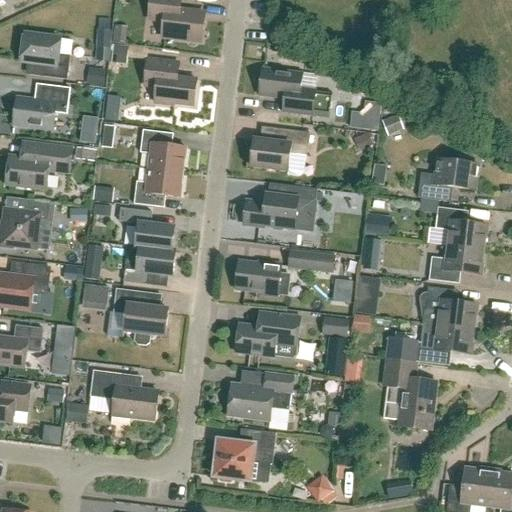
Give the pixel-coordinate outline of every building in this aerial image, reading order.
[(202,44),(206,15),(180,12),(181,0),(152,0),(149,21),(165,22),(163,39),(202,44)] [(99,31),(98,41),(110,42),(111,32),(99,31)] [(68,81),(71,57),(59,56),(61,41),(25,36),(22,63),(32,64),(30,77),(68,81)] [(126,48),(114,47),(112,64),(124,65),(126,48)] [(198,82),(178,79),(180,65),(172,64),(149,61),(145,88),(157,89),(155,105),(175,107),(175,105),(194,107),(198,82)] [(316,92),(301,90),(303,75),(263,70),(260,98),(285,101),(283,114),(313,118),(314,115),(329,117),(329,119),(330,119),(333,95),(332,95),(332,96),(316,94),(316,92)] [(105,72),(96,71),(94,87),(103,88),(105,72)] [(68,116),(71,90),(43,86),(41,102),(18,99),(14,127),(54,132),(56,115),(68,116)] [(117,123),(118,112),(107,111),(106,121),(117,123)] [(399,117),(383,123),(388,136),(404,131),(399,117)] [(105,127),(104,137),(114,138),(115,128),(105,127)] [(255,142),(251,168),(289,173),(289,175),(302,177),(306,174),(311,135),(280,131),(278,145),(255,142)] [(82,132),(81,143),(96,145),(97,134),(82,132)] [(150,170),(184,174),(187,150),(167,147),(169,135),(144,132),(141,154),(151,156),(150,170)] [(358,140),(364,151),(373,146),(367,135),(358,140)] [(73,150),(36,146),(24,144),(22,160),(10,158),(7,187),(48,191),(50,172),(70,174),(73,150)] [(97,152),(78,150),(77,160),(96,162),(97,152)] [(476,192),(479,166),(439,161),(436,177),(422,175),(419,199),(446,203),(448,188),(476,192)] [(181,199),(184,174),(150,170),(148,185),(137,183),(135,206),(160,209),(161,197),(181,199)] [(247,203),(244,226),(264,229),(265,227),(295,230),(313,232),(317,203),(318,191),(290,187),(289,199),(267,197),(266,206),(247,203)] [(108,190),(96,189),(95,201),(107,203),(108,190)] [(48,222),(51,204),(27,201),(25,213),(5,211),(3,233),(1,233),(0,244),(0,248),(15,250),(15,248),(37,251),(37,250),(46,251),(50,248),(51,239),(49,236),(39,235),(41,221),(48,222)] [(94,206),(93,216),(110,218),(111,208),(94,206)] [(449,247),(485,252),(488,227),(462,224),(464,212),(439,209),(436,230),(451,232),(449,247)] [(172,254),(172,253),(175,230),(152,227),(153,214),(122,210),(120,223),(140,226),(137,249),(137,250),(141,250),(172,254)] [(87,211),(74,211),(75,224),(87,223),(87,211)] [(382,238),(385,219),(368,217),(366,236),(382,238)] [(366,242),(365,253),(379,254),(380,243),(366,242)] [(481,276),(485,252),(449,247),(447,261),(433,259),(430,282),(455,285),(456,273),(481,276)] [(137,250),(137,249),(129,248),(128,261),(127,261),(124,284),(148,287),(150,275),(173,278),(176,253),(172,253),(172,254),(141,250),(137,250)] [(334,275),(336,257),(291,251),(289,270),(334,275)] [(262,297),(278,299),(278,297),(288,298),(290,278),(281,277),(282,266),(266,264),(266,266),(240,263),(236,291),(263,295),(262,297)] [(100,265),(88,264),(87,279),(99,281),(100,265)] [(48,295),(51,269),(26,266),(24,280),(0,276),(0,306),(30,311),(32,293),(48,295)] [(67,268),(66,281),(82,283),(84,270),(67,268)] [(107,312),(110,289),(86,287),(83,310),(107,312)] [(425,312),(424,325),(425,325),(475,331),(478,306),(453,303),(454,292),(429,289),(426,312),(425,312)] [(166,338),(169,312),(142,308),(144,294),(117,291),(114,314),(127,315),(125,333),(136,334),(135,343),(138,347),(147,348),(151,345),(152,336),(166,338)] [(240,326),(237,354),(275,359),(296,362),(298,345),(301,319),(268,315),(261,314),(259,329),(240,326)] [(368,318),(356,317),(353,333),(366,334),(368,318)] [(347,339),(349,323),(325,320),(323,336),(347,339)] [(446,353),(472,356),(475,331),(425,325),(420,361),(445,364),(446,353)] [(41,354),(44,331),(16,327),(15,340),(0,338),(0,366),(25,370),(27,353),(41,354)] [(75,330),(59,328),(53,375),(69,377),(75,330)] [(384,387),(404,390),(399,428),(431,432),(437,383),(415,381),(417,365),(387,362),(384,387)] [(155,422),(159,393),(134,390),(135,378),(95,373),(91,399),(115,402),(112,426),(130,428),(131,419),(155,422)] [(233,386),(229,418),(271,423),(272,410),(290,412),(292,395),(293,395),(295,379),(267,376),(265,390),(233,386)] [(32,388),(9,385),(2,384),(1,396),(0,396),(0,422),(14,424),(15,411),(29,413),(32,388)] [(53,392),(52,402),(63,404),(64,393),(53,392)] [(67,423),(83,425),(85,407),(69,405),(67,423)] [(342,415),(331,414),(330,427),(341,428),(342,415)] [(273,466),(277,436),(263,434),(262,444),(265,445),(264,448),(260,448),(224,443),(219,447),(215,478),(218,479),(222,483),(231,484),(235,481),(251,483),(253,464),(273,466)] [(486,508),(490,472),(465,469),(463,487),(450,486),(447,511),(470,511),(472,506),(486,508)] [(511,511),(511,475),(490,472),(486,508),(501,510),(500,511),(511,511)] [(320,482),(309,490),(317,501),(328,493),(320,482)] [(391,486),(394,500),(413,496),(411,483),(391,486)]
